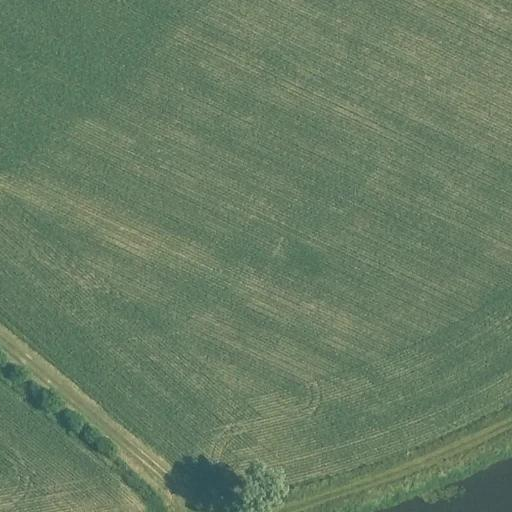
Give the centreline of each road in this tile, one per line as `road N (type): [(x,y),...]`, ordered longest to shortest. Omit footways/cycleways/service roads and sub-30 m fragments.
road 1 (track): [(0,323),(197,501)]
road 2 (track): [(294,511),(511,414)]
